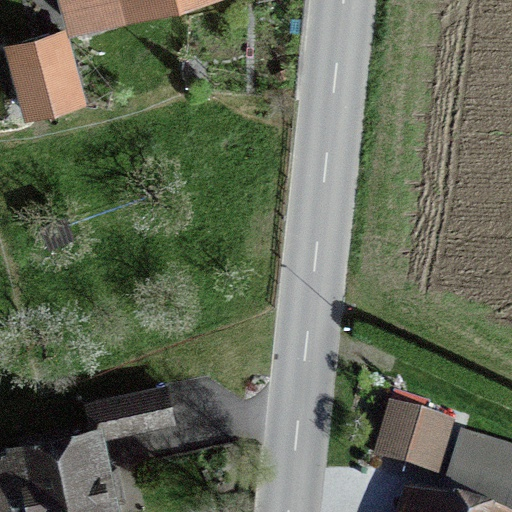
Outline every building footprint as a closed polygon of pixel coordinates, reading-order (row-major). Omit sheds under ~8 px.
[(64,0),(70,20),(144,0),(64,0)] [(6,48),(25,118),(35,116),(71,106),(76,105),(57,34),(6,48)] [(83,409),(89,437),(89,438),(168,421),(162,392),(83,409)] [(435,477),(450,427),(388,409),(373,459),(435,477)] [(97,472),(89,438),(89,437),(15,453),(16,458),(0,460),(0,511),(105,511),(103,503),(97,472)] [(511,457),(459,441),(448,475),(442,494),(498,511),(509,511),(511,504),(511,457)]
